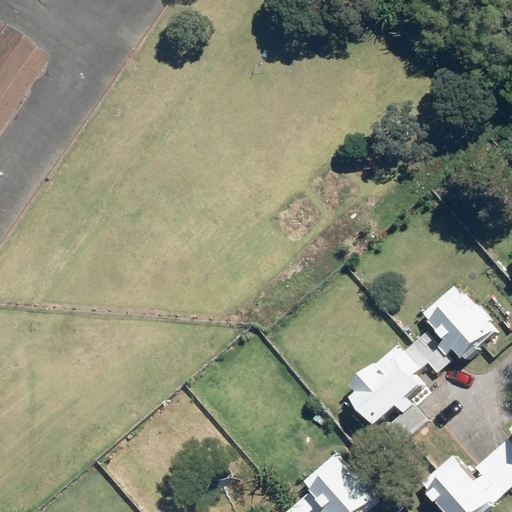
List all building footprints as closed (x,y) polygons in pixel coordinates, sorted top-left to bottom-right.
[(0,117),(39,61),(0,33),(0,117)] [(448,343),(441,350),(429,333),(413,345),(416,347),(400,361),(394,354),(348,393),(377,427),(423,387),(414,377),(427,366),(435,373),(437,376),(458,355),(463,361),(495,335),(458,290),(427,316),(448,343)] [(416,406),(388,431),(401,446),(429,421),(416,406)] [(436,503),(442,511),(443,511),(483,511),(511,488),(511,439),(468,477),(455,459),(422,482),(437,503),(436,503)] [(290,511),(370,511),(378,506),(364,489),(363,490),(356,482),(359,480),(340,456),(305,483),(314,494),(290,511)]
